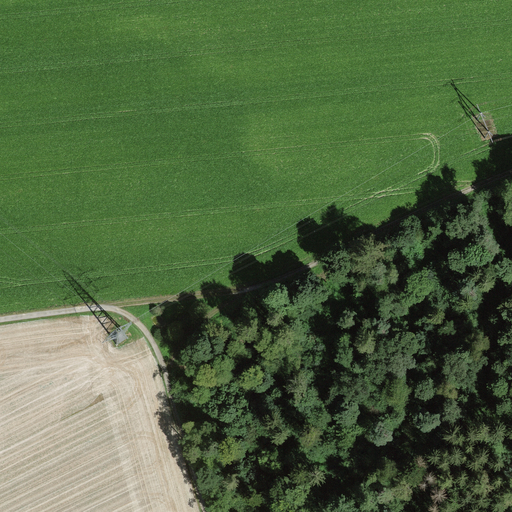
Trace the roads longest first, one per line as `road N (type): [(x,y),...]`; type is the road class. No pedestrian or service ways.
road 1 (track): [(511,169),(247,291),(0,320)]
road 2 (track): [(108,306),(136,323),(154,348),(196,511)]
